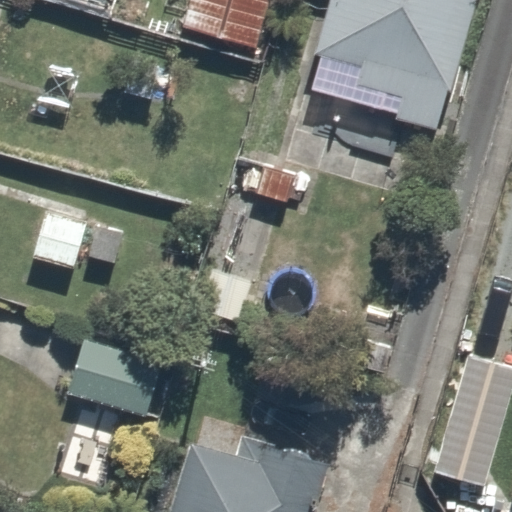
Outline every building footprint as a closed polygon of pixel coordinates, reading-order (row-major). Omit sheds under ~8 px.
[(264,0),(190,0),(183,22),(250,44),(264,0)] [(332,0),(310,87),(444,122),(476,0),(332,0)] [(308,165),(265,149),(248,198),(291,214),(308,165)] [(98,213),(46,199),(32,258),(83,271),(98,213)] [(214,260),(197,305),(242,322),(259,277),(214,260)] [(87,334),(69,395),(153,419),(171,359),(87,334)] [(511,395),(511,356),(464,345),(430,474),(488,489),(511,395)] [(322,511),(336,467),(240,438),(234,455),(197,444),(176,511),(322,511)]
